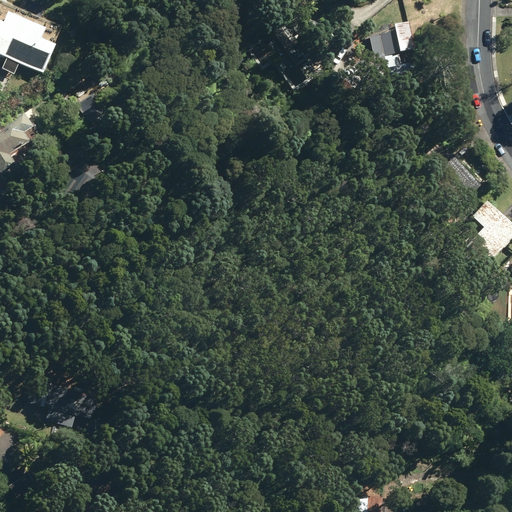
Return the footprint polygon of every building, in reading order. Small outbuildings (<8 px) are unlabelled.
[(51,9),(26,0),(0,0),(0,47),(20,56),(22,49),(37,55),(40,47),(45,49),(46,45),(43,44),(51,23),(50,23),(54,12),(51,10),(51,9)] [(378,70),(381,85),(417,78),(414,63),(402,65),(399,53),(414,51),(409,24),(394,26),(395,32),(369,37),(374,58),(367,59),(369,72),(378,70)] [(302,54),(298,48),(294,50),(285,36),(268,46),(272,52),(268,54),(275,64),(280,61),(286,70),(283,72),(295,89),(322,71),(313,59),(306,63),(304,60),(301,62),(298,57),(302,54)] [(0,127),(0,173),(1,176),(16,166),(9,155),(30,142),(24,133),(33,128),(23,112),(0,127)] [(60,189),(82,204),(96,185),(85,177),(93,165),(78,154),(63,176),(68,179),(60,189)] [(433,179),(459,206),(481,186),(454,158),(433,179)] [(0,208),(13,210),(16,189),(0,186),(0,208)] [(463,252),(485,271),(511,240),(511,225),(486,202),(472,218),(484,229),(463,252)] [(45,420),(71,428),(75,417),(91,421),(97,400),(48,385),(42,408),(48,409),(45,420)] [(8,487),(19,506),(39,495),(28,475),(8,487)] [(353,511),(362,511),(363,500),(355,499),(353,511)]
